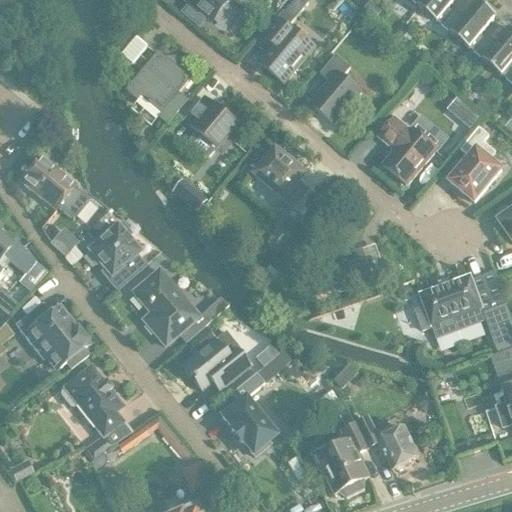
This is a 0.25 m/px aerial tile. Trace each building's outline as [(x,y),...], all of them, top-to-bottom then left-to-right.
[(0,0),(0,15),(33,8),(32,6),(29,6),(27,0),(0,0)] [(182,0),(191,6),(184,15),(200,28),(207,20),(212,24),(231,0),(182,0)] [(253,0),(237,0),(235,2),(255,18),(263,8),(253,0)] [(296,0),(284,15),(293,23),(309,4),(304,0),(296,0)] [(408,0),(418,8),(419,9),(426,0),(408,0)] [(426,0),(419,9),(418,8),(418,9),(437,25),(438,24),(451,35),(462,23),(447,10),(455,0),(426,0)] [(477,5),(462,23),(451,35),(450,36),(469,52),(470,51),(483,62),(484,62),(495,49),(480,37),(495,19),(495,20),(496,19),(477,3),(476,4),(477,5)] [(289,27),(259,64),(284,85),(315,48),(289,27)] [(509,32),(495,49),(484,62),(483,62),(482,63),(501,79),(502,78),(511,85),(511,32),(509,30),(509,31),(509,32)] [(168,61),(159,53),(126,92),(139,102),(141,99),(161,116),(159,119),(168,127),(189,102),(180,95),(191,80),(175,67),(174,61),(168,61)] [(334,127),(362,94),(343,79),(351,70),(335,57),(320,75),(329,83),(310,106),(334,127)] [(205,160),(207,157),(210,159),(217,151),(223,155),(247,127),(224,107),(220,112),(206,100),(186,124),(198,135),(191,144),(193,146),(191,148),(205,160)] [(482,101),(477,108),(492,119),(497,112),(482,101)] [(407,188),(438,151),(413,130),(411,133),(395,120),(379,139),(394,152),(382,167),(407,188)] [(469,160),(450,184),(475,205),(508,165),(484,144),(489,138),(479,130),(460,152),(469,160)] [(143,138),(134,144),(140,153),(150,147),(143,138)] [(294,211),(310,192),(301,184),(307,177),(276,151),(254,177),(285,202),(284,203),(294,211)] [(72,222),(89,202),(73,189),(74,188),(55,172),(54,167),(49,163),(44,163),(40,159),(20,184),(54,212),(57,209),(72,222)] [(183,181),(172,194),(196,214),(207,201),(183,181)] [(511,213),(498,223),(511,242),(511,213)] [(97,223),(86,235),(93,242),(113,224),(109,220),(111,218),(108,214),(97,223)] [(0,275),(3,272),(0,269),(0,261),(3,258),(26,277),(35,266),(16,241),(12,244),(0,234),(2,231),(2,228),(0,226),(0,275)] [(108,281),(118,292),(146,268),(137,258),(142,254),(128,238),(131,236),(122,226),(119,228),(118,226),(88,251),(90,253),(87,256),(96,266),(99,264),(111,278),(108,281)] [(264,237),(256,245),(267,255),(275,246),(264,237)] [(308,273),(319,267),(309,248),(298,254),(308,273)] [(339,294),(373,282),(366,261),(357,264),(354,254),(325,265),(329,276),(332,275),(339,294)] [(166,349),(200,320),(160,273),(134,295),(152,316),(144,323),(166,349)] [(424,308),(414,312),(422,334),(432,330),(436,341),(458,333),(486,323),(498,356),(511,351),(511,321),(507,307),(484,315),(482,310),(472,282),(470,277),(420,296),(424,308)] [(400,289),(398,293),(398,294),(398,296),(400,299),(401,301),(404,302),(407,301),(410,300),(411,299),(411,298),(412,295),(412,294),(411,290),(409,289),(406,287),(404,287),(401,288),(400,289)] [(44,306),(17,326),(44,361),(48,358),(58,371),(66,365),(84,350),(89,347),(87,345),(88,344),(78,331),(77,331),(59,309),(51,316),(44,306)] [(179,339),(185,345),(213,321),(206,312),(199,318),(200,320),(179,339)] [(0,356),(1,356),(2,354),(4,353),(4,352),(4,351),(3,349),(1,348),(2,346),(3,344),(5,344),(5,343),(6,343),(6,342),(7,342),(8,341),(9,340),(10,339),(11,338),(12,338),(12,337),(13,336),(12,335),(11,333),(10,332),(9,332),(9,331),(7,329),(5,326),(4,326),(2,327),(1,329),(0,330),(0,356)] [(215,343),(182,369),(202,394),(211,386),(219,396),(251,370),(236,352),(239,350),(225,333),(215,342),(215,343)] [(84,350),(66,365),(70,371),(89,357),(84,350)] [(511,351),(498,356),(492,359),(508,401),(507,402),(509,407),(497,411),(503,430),(511,427),(511,351)] [(238,406),(221,419),(232,432),(230,433),(240,445),(242,444),(252,456),(254,459),(270,447),(267,444),(274,438),(245,402),(264,387),(292,364),(284,353),(255,376),(230,396),(238,406)] [(62,393),(62,396),(71,407),(74,408),(77,406),(101,438),(101,439),(99,440),(84,451),(93,462),(132,435),(123,424),(116,415),(124,409),(111,392),(112,391),(106,383),(105,385),(92,368),(64,389),(65,391),(62,393)] [(319,403),(319,404),(319,405),(320,406),(322,409),(324,411),(328,412),(333,412),(333,411),(334,410),(335,410),(335,409),(336,408),(336,407),(337,407),(338,405),(338,403),(337,401),(337,400),(336,399),(335,397),(334,397),(334,396),(333,395),(333,394),(332,394),(331,394),(330,395),(328,396),(326,398),(324,399),(323,400),(321,401),(320,402),(319,403)] [(158,420),(117,447),(123,455),(157,432),(192,470),(197,466),(158,420)] [(357,430),(368,453),(379,447),(391,473),(395,471),(399,475),(404,472),(404,468),(418,461),(404,431),(379,443),(370,424),(357,430)] [(358,457),(368,453),(357,430),(343,436),(347,443),(316,458),(334,497),(338,496),(347,501),(365,493),(365,483),(369,481),(358,457)] [(18,484),(33,477),(27,466),(11,474),(14,479),(18,484)] [(190,495),(206,489),(197,468),(182,475),(190,495)]
